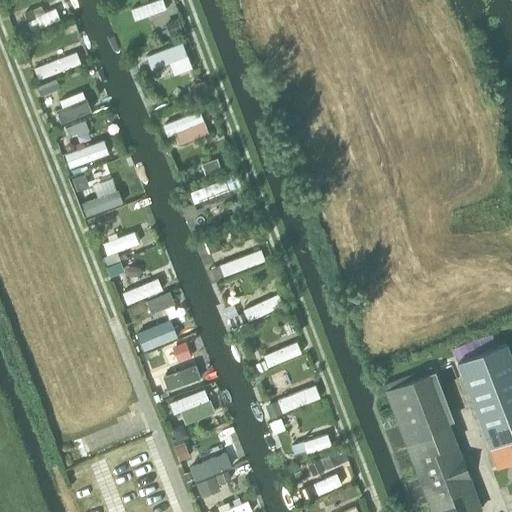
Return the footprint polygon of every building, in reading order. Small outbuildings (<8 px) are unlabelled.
[(149,0),(130,7),(135,19),(166,8),(163,0),(149,0)] [(54,6),(26,15),(31,29),(59,20),(54,6)] [(147,54),(152,68),(188,55),(183,41),(147,54)] [(75,52),(33,67),(37,78),(79,63),(75,52)] [(50,93),(47,84),(38,87),(41,96),(50,93)] [(86,97),(55,108),(59,120),(90,109),(86,97)] [(172,130),(177,144),(209,132),(204,119),(172,130)] [(103,139),(65,152),(70,166),(108,152),(103,139)] [(188,188),(193,202),(238,186),(233,172),(188,188)] [(88,185),(84,175),(73,179),(77,190),(88,185)] [(116,188),(83,200),(87,213),(121,201),(116,188)] [(133,229),(102,240),(107,254),(138,242),(133,229)] [(217,263),(221,275),(264,259),(260,248),(217,263)] [(157,278),(122,290),(126,302),(161,290),(157,278)] [(243,306),(247,319),(283,306),(279,293),(243,306)] [(151,314),(164,308),(158,296),(146,301),(151,314)] [(137,331),(143,349),(177,336),(171,319),(137,331)] [(262,352),(267,365),(301,353),(297,340),(262,352)] [(189,352),(184,341),(170,347),(175,358),(189,352)] [(511,359),(506,345),(458,363),(498,467),(511,461),(511,359)] [(162,374),(167,388),(200,376),(195,363),(162,374)] [(435,372),(385,391),(404,440),(431,511),(474,511),(481,510),(447,423),(453,421),(435,372)] [(275,397),(280,410),(318,397),(313,384),(275,397)] [(180,409),(184,421),(214,411),(209,399),(180,409)] [(303,441),(306,452),(332,443),(328,432),(303,441)] [(227,452),(190,465),(195,477),(232,464),(227,452)] [(342,462),(338,452),(321,460),(325,469),(342,462)] [(313,481),(317,493),(342,485),(337,472),(313,481)] [(201,494),(219,487),(214,476),(197,484),(201,494)] [(247,499),(216,510),(216,511),(251,511),(252,511),(247,499)]
